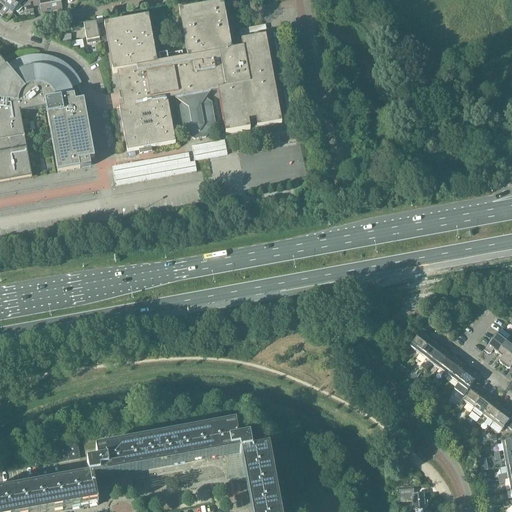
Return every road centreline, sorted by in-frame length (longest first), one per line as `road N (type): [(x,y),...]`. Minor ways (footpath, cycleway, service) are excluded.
road 1 (trunk): [(0,337),(511,242)]
road 2 (trunk): [(481,214),(0,300)]
